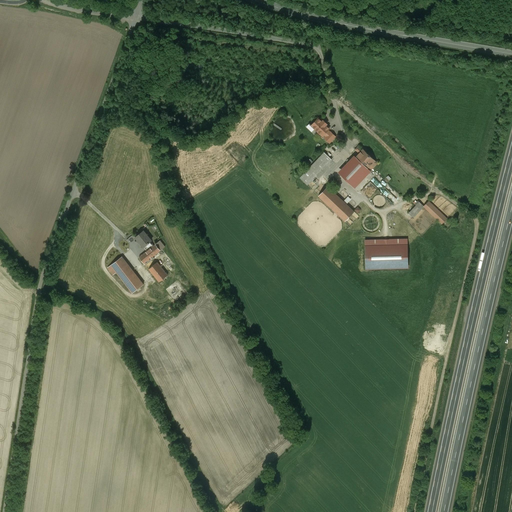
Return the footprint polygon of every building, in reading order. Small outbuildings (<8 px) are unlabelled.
[(327,124),(323,120),(322,122),(319,118),(312,126),(313,127),(313,129),(314,130),(316,130),(318,132),(318,134),(320,135),(321,135),(323,136),(324,134),(326,137),(330,132),(328,130),(329,129),(326,125),(327,124)] [(336,137),(331,132),(330,132),(326,137),(325,138),(330,143),(336,137)] [(362,150),(358,146),(355,150),(359,153),(354,159),(341,173),(353,184),(368,168),(371,170),(378,163),(363,149),(362,150)] [(324,152),(300,178),(307,185),(332,159),(324,152)] [(354,212),(328,186),(319,196),(345,221),(354,212)] [(385,204),(386,201),(385,199),(384,197),(382,195),(379,195),(377,195),(374,197),(373,199),(373,202),(373,204),(375,206),(377,208),(379,208),(382,208),(384,206),(385,204)] [(418,201),(415,204),(416,205),(409,213),(413,217),(424,206),(423,206),(418,201)] [(447,219),(429,201),(423,206),(424,206),(437,219),(442,224),(447,219)] [(152,241),(144,231),(135,237),(143,247),(144,247),(151,241),(152,241)] [(407,239),(365,240),(366,268),(408,267),(407,239)] [(151,241),(144,247),(147,251),(154,245),(151,241)] [(147,251),(139,257),(145,265),(154,258),(153,257),(161,250),(156,244),(154,245),(147,251)] [(144,285),(122,256),(110,266),(108,268),(113,275),(116,273),(133,293),(144,285)] [(168,275),(157,262),(149,269),(159,282),(168,275)]
